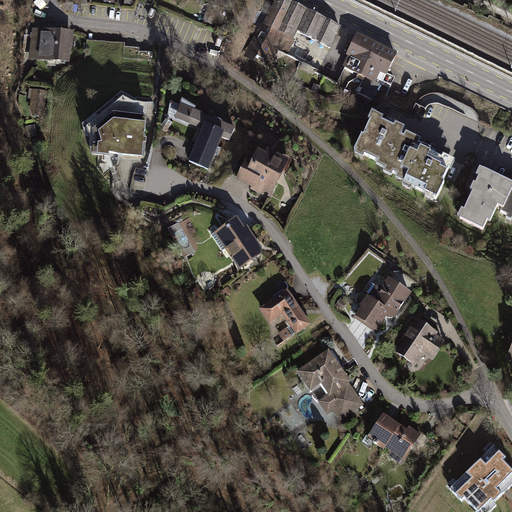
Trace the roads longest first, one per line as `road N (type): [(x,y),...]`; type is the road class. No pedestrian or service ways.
road 1 (residential): [(488,400),(453,305),(425,260),(393,216),(303,127),(220,65),(147,29),(64,19),(52,0)]
road 2 (residential): [(488,400),(453,410),(398,400),(282,240),(239,203),(162,176),(190,148)]
road 3 (primary): [(321,0),(511,92)]
road 4 (residential): [(488,400),(456,340),(418,301)]
